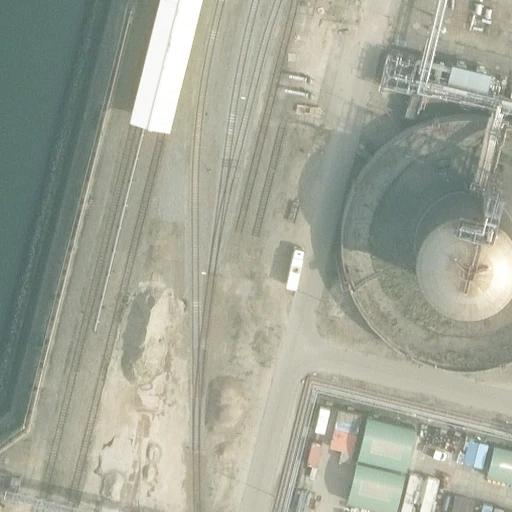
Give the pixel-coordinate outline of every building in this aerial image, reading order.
[(201,0),(156,0),(125,124),(168,135),(201,0)] [(421,94),(410,91),(404,116),(415,118),(421,94)] [(511,222),(505,213),(498,206),(491,202),(486,200),(477,197),(468,196),(457,197),(448,200),(439,204),(430,212),(423,221),(418,230),(416,239),(415,249),(416,259),(418,267),(423,276),(429,284),(437,291),(442,295),(448,297),(457,300),(467,301),(477,300),(486,297),(495,292),(504,285),(510,279),(511,274),(511,222)] [(366,420),(356,457),(405,469),(414,432),(366,420)] [(511,451),(493,447),(486,477),(511,482),(511,451)] [(355,463),(346,500),(393,511),(394,511),(404,475),(355,463)]
